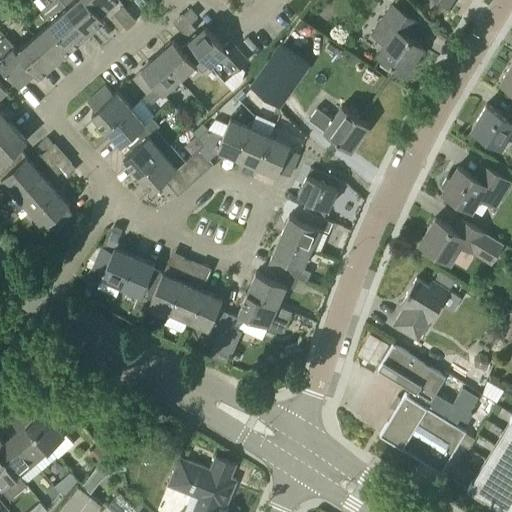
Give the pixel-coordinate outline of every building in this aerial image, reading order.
[(88,0),(74,0),(66,7),(87,31),(103,17),(100,13),(88,0)] [(88,0),(100,13),(114,0),(88,0)] [(126,25),(136,22),(130,3),(120,7),(126,25)] [(43,13),(50,21),(49,21),(71,46),(87,31),(66,7),(60,12),(54,4),(43,13)] [(385,42),(377,54),(405,73),(424,46),(406,34),(415,20),(392,4),(372,33),(385,42)] [(189,9),(183,15),(190,23),(196,17),(189,9)] [(49,21),(33,35),(54,60),(71,46),(49,21)] [(229,40),(222,46),(204,26),(187,41),(209,66),(220,56),(234,72),(247,61),(229,40)] [(33,35),(16,49),(35,70),(38,74),(54,60),(33,35)] [(0,40),(0,80),(7,88),(15,81),(18,85),(35,70),(16,49),(5,36),(0,40)] [(209,66),(187,41),(180,48),(173,40),(157,54),(178,78),(195,63),(203,72),(209,66)] [(281,103),(310,60),(282,41),(253,84),(281,103)] [(132,77),(146,93),(144,95),(151,103),(178,78),(157,54),(140,69),(141,70),(132,77)] [(511,62),(500,81),(511,88),(511,62)] [(20,133),(6,117),(0,110),(0,93),(7,88),(0,80),(0,160),(1,162),(18,147),(26,140),(20,133)] [(93,112),(106,128),(131,106),(117,91),(114,93),(106,85),(88,101),(96,110),(93,112)] [(332,118),(317,107),(309,118),(324,129),(324,130),(351,150),(369,125),(341,104),(332,118)] [(511,110),(508,117),(487,104),(471,128),(501,147),(508,135),(511,137),(511,110)] [(122,145),(125,142),(125,141),(145,123),(131,106),(106,128),(122,145)] [(196,109),(185,119),(191,126),(202,117),(196,109)] [(205,144),(198,150),(207,160),(220,149),(238,157),(250,127),(230,118),(225,134),(208,128),(223,115),(217,109),(193,131),(205,144)] [(124,156),(139,172),(172,144),(171,144),(170,144),(156,128),(160,125),(152,116),(145,123),(125,141),(125,142),(132,149),(124,156)] [(238,157),(257,165),(269,135),(250,127),(238,157)] [(279,170),(290,175),(299,152),(288,148),(290,144),(269,135),(257,165),(277,174),(279,170)] [(52,144),(46,137),(38,145),(44,151),(52,144)] [(164,179),(172,172),(180,164),(181,164),(185,160),(172,144),(139,172),(153,189),(164,179)] [(26,156),(18,147),(1,162),(0,162),(0,175),(2,178),(26,156)] [(211,165),(207,160),(198,150),(189,157),(203,173),(211,165)] [(2,178),(16,193),(40,172),(26,156),(2,178)] [(185,160),(181,164),(180,164),(194,181),(203,173),(189,157),(185,160)] [(75,170),(69,163),(61,170),(67,177),(75,170)] [(194,181),(180,164),(172,172),(186,188),(194,181)] [(442,191),(473,210),(480,199),(496,208),(511,181),(511,180),(489,166),(481,180),(458,166),(450,179),(446,178),(441,186),(444,189),(442,191)] [(16,193),(30,209),(54,187),(40,172),(16,193)] [(186,188),(172,172),(164,179),(178,194),(186,188)] [(307,198),(302,209),(323,218),(337,187),(307,174),(298,195),(307,198)] [(69,204),(54,187),(30,209),(45,226),(48,223),(55,232),(74,216),(66,207),(69,204)] [(323,218),(302,209),(298,218),(290,214),(280,235),(310,248),(319,227),(329,231),(333,222),(323,218)] [(447,260),(458,243),(492,263),(504,244),(483,231),(484,230),(460,216),(453,228),(435,217),(420,243),(447,260)] [(280,235),(267,265),(306,282),(311,271),(302,267),(310,248),(280,235)] [(120,285),(133,255),(114,247),(113,250),(102,246),(92,268),(103,272),(101,277),(120,285)] [(120,285),(139,293),(134,306),(146,311),(149,303),(163,272),(153,268),(154,264),(133,255),(120,285)] [(191,261),(183,258),(179,268),(187,271),(191,261)] [(191,261),(187,271),(195,275),(199,265),(191,261)] [(256,271),(247,292),(275,304),(275,303),(283,283),(302,291),(306,282),(267,265),(263,274),(256,271)] [(183,281),(163,272),(149,303),(169,312),(183,281)] [(429,323),(441,305),(452,311),(461,297),(449,290),(447,293),(430,283),(429,285),(416,277),(399,305),(404,307),(393,324),(418,339),(428,322),(429,323)] [(169,312),(189,320),(202,289),(183,281),(169,312)] [(209,329),(209,327),(218,331),(226,311),(218,307),(222,298),(202,289),(189,320),(209,329)] [(275,304),(247,292),(239,311),(283,331),(292,311),(275,303),(275,304)] [(233,326),(238,316),(226,311),(218,331),(219,332),(209,355),(225,363),(240,329),(233,326)] [(511,311),(503,336),(511,341),(511,311)] [(411,387),(407,394),(423,404),(427,398),(430,400),(445,375),(393,343),(378,367),(411,387)] [(480,353),(474,358),(475,365),(483,368),(489,363),(487,356),(480,353)] [(466,431),(423,404),(407,394),(405,392),(402,397),(398,395),(390,407),(394,409),(380,433),(441,471),(466,431)] [(25,403),(17,410),(49,447),(57,457),(73,444),(64,434),(42,408),(33,415),(30,412),(32,411),(25,403)] [(19,426),(10,434),(33,461),(49,447),(17,410),(9,417),(15,425),(17,424),(19,426)] [(511,511),(511,416),(468,488),(507,511),(511,511)] [(33,461),(10,434),(2,442),(0,439),(0,437),(1,437),(0,436),(0,454),(17,474),(33,461)] [(99,444),(88,454),(97,463),(107,452),(99,444)] [(17,474),(0,454),(0,485),(2,488),(10,498),(26,484),(17,474)] [(180,457),(167,485),(191,494),(191,493),(199,496),(192,511),(200,511),(202,510),(206,511),(226,511),(228,507),(226,506),(236,480),(230,477),(236,462),(216,454),(210,469),(180,457)] [(191,493),(191,494),(184,510),(180,511),(179,511),(206,511),(202,510),(200,511),(192,511),(199,496),(191,493)] [(115,511),(139,511),(121,496),(110,508),(115,511)]
